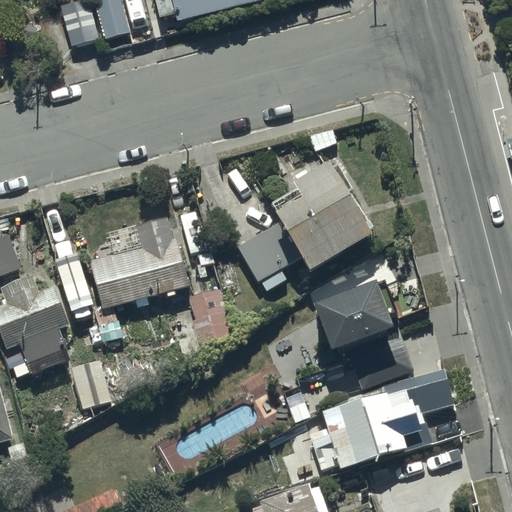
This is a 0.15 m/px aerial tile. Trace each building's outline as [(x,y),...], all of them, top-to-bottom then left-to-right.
[(120,0),(102,0),(96,2),(105,39),(129,34),(120,0)] [(153,0),(159,20),(173,17),(175,25),(262,4),(260,0),(153,0)] [(85,3),(63,7),(72,49),(94,44),(85,3)] [(278,227),(237,250),(257,286),(297,263),(307,280),(369,244),(365,237),(372,234),(336,170),(329,173),(327,169),(292,188),(296,195),(272,209),(277,218),(274,220),(278,227)] [(138,251),(88,264),(100,311),(93,313),(101,343),(120,338),(113,311),(135,305),(136,310),(146,307),(145,303),(164,298),(165,300),(174,298),(174,295),(189,291),(171,220),(133,230),(138,251)] [(32,280),(0,293),(6,306),(0,308),(0,334),(6,351),(19,347),(27,369),(66,354),(58,333),(68,329),(52,288),(38,294),(32,280)] [(204,301),(188,305),(198,349),(234,341),(223,290),(203,295),(204,301)] [(376,293),(312,314),(327,360),(349,353),(362,392),(414,375),(397,323),(387,326),(376,293)] [(100,363),(70,371),(82,414),(112,405),(100,363)] [(383,399),(322,416),(328,438),(311,443),(319,474),(339,468),(340,472),(404,454),(400,439),(419,433),(413,409),(421,407),(420,402),(454,392),(448,373),(381,392),(383,399)] [(0,387),(0,446),(14,443),(0,387)] [(433,452),(374,469),(380,491),(439,473),(433,452)] [(258,509),(252,511),(251,511),(327,511),(320,488),(309,492),(307,487),(256,504),(258,509)]
